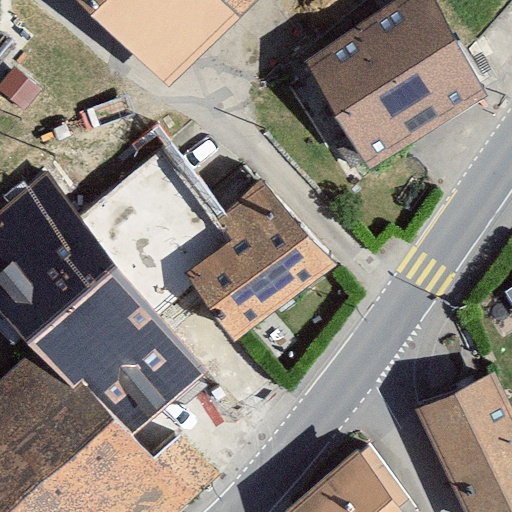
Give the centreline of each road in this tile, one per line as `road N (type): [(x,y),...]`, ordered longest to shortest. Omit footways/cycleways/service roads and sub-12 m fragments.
road 1 (secondary): [(367,358),(511,167)]
road 2 (secondary): [(244,511),(367,358)]
road 3 (unclassified): [(442,511),(367,358)]
